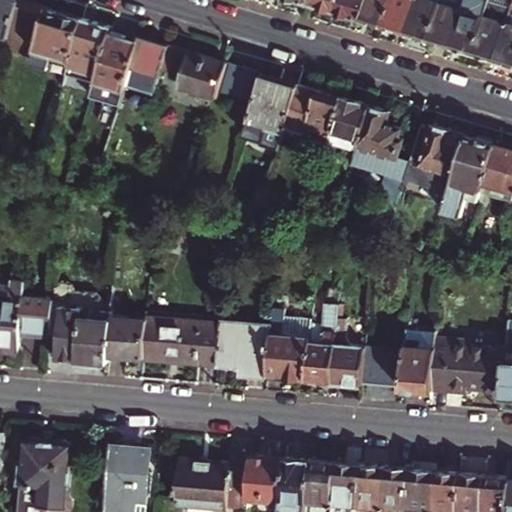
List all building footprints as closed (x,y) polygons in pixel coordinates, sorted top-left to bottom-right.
[(0,0),(0,34),(9,37),(20,0),(0,0)] [(36,57),(38,49),(51,8),(25,0),(20,0),(9,37),(6,48),(36,57)] [(336,10),(338,0),(310,0),(309,2),(336,10)] [(363,18),(367,0),(338,0),(336,10),(363,18)] [(385,24),(392,0),(367,0),(363,18),(385,24)] [(407,31),(416,0),(392,0),(385,24),(407,31)] [(416,0),(407,31),(430,38),(440,2),(431,0),(416,0)] [(452,45),(466,0),(451,0),(450,5),(440,2),(430,38),(452,45)] [(475,51),(490,2),(485,0),(466,0),(452,45),(475,51)] [(498,58),(511,13),(511,0),(490,0),(490,2),(475,51),(498,58)] [(51,8),(38,49),(67,58),(65,65),(70,66),(85,18),(51,8)] [(511,62),(511,13),(498,58),(511,62)] [(113,26),(85,18),(70,66),(69,71),(97,79),(111,33),(113,26)] [(140,42),(111,33),(97,79),(92,96),(120,105),(126,87),(140,42)] [(163,69),(171,43),(142,35),(140,42),(126,87),(154,96),(163,69)] [(171,43),(163,69),(183,75),(180,85),(218,96),(229,61),(171,43)] [(67,58),(38,49),(36,57),(65,65),(67,58)] [(222,91),(251,100),(261,70),(231,62),(222,91)] [(300,87),(263,75),(244,133),(282,144),(287,126),(300,87)] [(301,82),(300,87),(287,126),(308,132),(317,135),(314,147),(327,151),(330,142),(345,95),(301,82)] [(373,104),(345,95),(330,142),(359,151),(373,104)] [(373,104),(359,151),(356,160),(388,171),(408,176),(410,170),(414,157),(401,154),(405,138),(399,136),(402,126),(387,122),(391,109),(373,104)] [(410,170),(452,182),(467,132),(433,122),(433,125),(424,123),(414,157),(410,170)] [(304,144),(314,147),(317,135),(308,132),(304,144)] [(467,132),(452,182),(447,200),(445,207),(464,213),(468,197),(471,185),(483,188),(486,180),(497,141),(467,132)] [(511,188),(511,145),(497,141),(486,180),(511,188)] [(405,187),(447,200),(452,182),(410,170),(408,176),(405,187)] [(405,187),(408,176),(388,171),(365,243),(386,247),(405,187)] [(511,188),(486,180),(483,188),(482,191),(511,199),(511,188)] [(471,185),(468,197),(479,200),(482,191),(483,188),(471,185)] [(65,186),(63,199),(83,202),(85,190),(65,186)] [(495,269),(511,272),(511,265),(497,263),(495,269)] [(0,342),(20,344),(21,333),(25,295),(27,280),(13,279),(11,300),(0,298),(0,342)] [(25,295),(21,333),(51,335),(54,298),(25,295)] [(112,302),(83,300),(82,305),(111,308),(112,302)] [(313,333),(309,378),(334,380),(339,316),(341,304),(326,302),(325,322),(314,321),(313,333)] [(110,353),(114,313),(114,309),(111,308),(82,305),(64,304),(60,356),(109,360),(110,353)] [(146,356),(149,316),(114,313),(110,353),(146,356)] [(149,316),(146,356),(220,362),(224,323),(149,316)] [(348,317),(339,316),(334,380),(363,382),(366,348),(367,344),(350,343),(346,336),(348,317)] [(286,331),(313,333),(314,321),(314,319),(287,317),(286,323),(286,331)] [(503,389),(502,395),(511,395),(511,320),(509,320),(506,349),(503,389)] [(224,323),(220,362),(242,364),(242,372),(269,374),(273,325),(224,321),(224,323)] [(269,374),(309,378),(313,333),(286,331),(286,323),(274,322),(273,325),(269,374)] [(437,343),(438,328),(408,325),(406,351),(402,385),(433,388),(437,343)] [(0,342),(0,351),(19,353),(20,344),(0,342)] [(467,386),(503,389),(506,349),(437,343),(433,388),(466,391),(467,386)] [(406,351),(366,348),(363,382),(402,385),(406,351)] [(25,483),(22,511),(30,511),(32,505),(47,506),(46,511),(60,511),(69,511),(76,507),(75,497),(70,489),(74,486),(75,462),(72,461),(74,439),(70,439),(68,435),(60,435),(58,438),(44,436),(41,433),(33,432),(31,435),(28,435),(26,460),(22,460),(21,482),(25,483)] [(154,444),(113,441),(107,511),(147,511),(150,494),(139,493),(141,470),(152,471),(154,444)] [(178,501),(249,507),(251,494),(254,453),(233,452),(232,461),(183,457),(178,501)] [(289,456),(254,453),(251,494),(286,497),(289,456)] [(309,511),(315,458),(289,456),(286,497),(284,511),(309,511)] [(334,511),(339,461),(315,458),(309,511),(334,511)] [(364,462),(339,461),(334,511),(359,511),(360,504),(364,462)] [(384,511),(389,465),(364,462),(360,504),(374,505),(373,511),(384,511)] [(389,465),(384,511),(409,511),(413,467),(389,465)] [(435,511),(439,469),(413,467),(409,511),(435,511)] [(439,469),(435,511),(447,511),(455,511),(458,511),(463,471),(439,469)] [(152,471),(141,470),(139,493),(150,494),(152,471)] [(484,511),(488,473),(463,471),(458,511),(484,511)] [(511,474),(488,473),(484,511),(509,511),(511,478),(511,474)]
